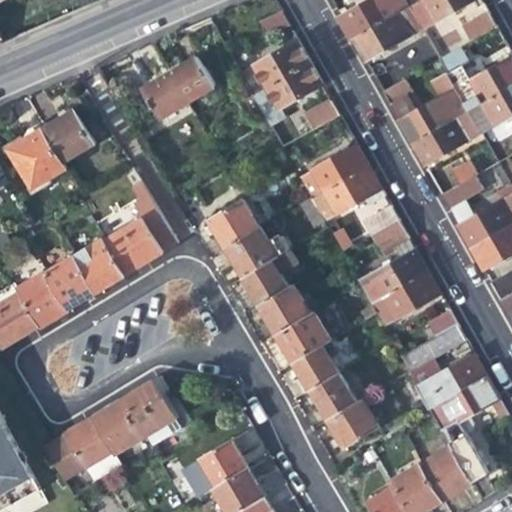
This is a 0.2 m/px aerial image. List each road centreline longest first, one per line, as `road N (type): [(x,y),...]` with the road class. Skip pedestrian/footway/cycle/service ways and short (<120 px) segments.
road 1 (residential): [(249,358),(199,273),(180,263),(45,341),(34,360),(38,386),(53,404),(76,404),(168,354),(211,348)]
road 2 (residential): [(301,0),(511,367)]
road 3 (residential): [(164,0),(0,71)]
road 4 (residential): [(336,511),(249,358)]
